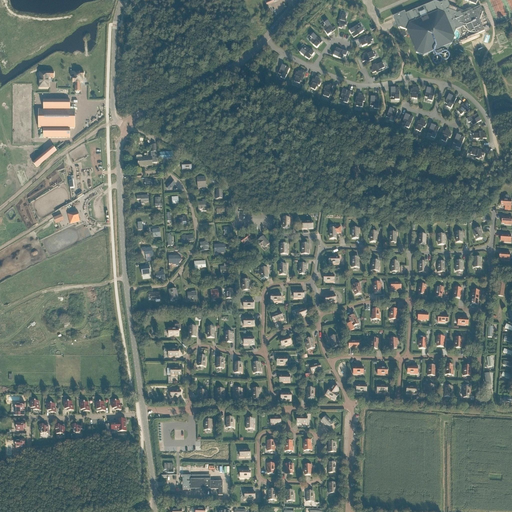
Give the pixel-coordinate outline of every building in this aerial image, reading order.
[(405,11),(393,16),(398,29),(400,28),(407,31),(416,53),(423,56),(433,52),(434,55),(437,53),(437,54),(448,50),(450,44),(452,44),(455,37),(454,35),(456,30),(464,26),(465,28),(466,30),(468,31),(470,32),(472,33),(474,33),(476,33),(478,32),(479,33),(485,31),(480,19),(483,12),(481,6),(480,6),(480,7),(479,8),(478,9),(476,9),(475,9),(474,9),(463,14),(462,12),(449,7),(450,6),(447,0),(440,3),(435,1),(406,14),(405,11)] [(345,20),(346,17),(346,16),(345,16),(341,15),(340,21),(338,20),(338,23),(340,23),(338,28),(342,29),(342,28),(344,28),(345,26),(346,27),(347,23),(346,22),(346,20),(345,20)] [(332,33),(334,31),(327,21),(324,24),(325,26),(324,27),(324,26),(323,27),(324,27),(322,28),(325,32),(328,36),(331,34),(330,32),(331,32),(332,33)] [(352,36),(353,38),(364,32),(361,28),(359,29),(358,28),(359,28),(359,27),(358,28),(357,26),(353,28),(349,31),(351,35),(352,34),(353,35),(352,36)] [(320,44),(322,42),(313,34),(310,38),(312,39),(311,40),(310,40),(311,41),(309,42),(313,45),(317,49),(319,45),(318,44),(319,43),(320,44)] [(371,41),(373,40),(372,37),(367,39),(366,37),(361,39),(362,41),(359,42),(361,45),(360,46),(361,46),(362,47),(367,45),(367,46),(371,45),(370,43),(372,43),(371,41)] [(305,50),(304,51),(302,50),(299,53),(309,60),(311,58),(309,57),(310,56),(311,57),(314,54),(306,48),(305,50),(305,49),(304,50),(305,50)] [(343,51),(336,48),(335,51),(336,51),(336,53),(335,52),(333,56),(337,58),(342,60),(343,58),(343,57),(343,56),(346,57),(347,53),(343,51)] [(373,53),(372,52),(367,55),(366,53),(363,55),(364,56),(362,57),(363,59),(361,60),(362,63),(367,61),(368,63),(373,60),(372,59),(375,58),(373,54),(374,54),(373,53)] [(373,67),(371,68),(372,70),(371,71),(372,74),(377,72),(377,73),(382,71),(382,70),(384,69),(383,65),(383,64),(382,64),(382,63),(377,66),(376,64),(372,66),(373,67)] [(284,80),(289,69),(287,68),(286,69),(285,69),(286,67),(282,66),(278,74),(280,75),(279,76),(280,76),(280,75),(281,76),(280,78),(284,80)] [(296,77),(294,82),(295,83),(295,84),(296,83),(299,84),(300,82),(302,83),(304,77),(302,77),(304,72),(301,71),(300,72),(298,72),(298,73),(296,73),(294,76),(296,77)] [(54,73),(39,73),(39,89),(49,89),(49,79),(54,79),(54,73)] [(75,92),(80,92),(80,83),(83,83),(83,79),(84,79),(84,73),(74,73),(74,78),(73,78),(73,83),(75,83),(75,92)] [(315,91),(316,88),(317,88),(318,86),(319,87),(321,83),(319,82),(320,81),(318,80),(319,78),(316,77),(314,82),(312,81),(311,83),(312,84),(310,89),(314,91),(315,91)] [(331,91),(333,86),(330,85),(329,86),(327,86),(327,87),(325,87),(323,91),(325,91),(323,96),(324,97),(324,98),(325,97),(328,99),(330,96),(331,97),(333,91),(331,91)] [(416,100),(417,96),(418,96),(418,94),(419,94),(420,90),(418,90),(418,88),(416,88),(416,86),(413,86),(412,91),(410,91),(410,93),(412,94),(411,99),(415,99),(415,100),(416,100)] [(399,96),(399,88),(396,88),(396,90),(395,90),(395,89),(391,88),(391,98),(393,98),(393,99),(393,98),(395,98),(395,101),(399,101),(399,96)] [(434,95),(435,91),(432,90),(432,91),(430,91),(431,90),(427,88),(424,98),(426,98),(426,99),(427,99),(427,98),(428,99),(428,101),(432,102),(433,97),(434,95)] [(349,99),(351,93),(348,92),(348,93),(346,93),(347,91),(343,90),(341,95),(340,99),(342,100),(342,101),(343,100),(344,101),(343,103),(347,104),(349,99)] [(361,108),(362,108),(363,102),(364,103),(365,98),(363,98),(363,96),(361,96),(362,94),(358,94),(358,99),(356,99),(355,104),(357,104),(356,107),(360,108),(361,108)] [(450,110),(456,99),(454,98),(453,99),(452,98),(452,97),(449,95),(444,103),(446,104),(446,105),(447,105),(448,105),(446,108),(450,110)] [(374,107),(374,110),(378,110),(378,105),(379,105),(379,103),(379,98),(376,98),(376,99),(375,99),(375,98),(371,97),(370,107),(372,107),(372,108),(373,108),(373,107),(374,107)] [(44,138),(69,138),(69,129),(74,129),(74,110),(69,110),(69,100),(44,100),(44,110),(39,110),(39,129),(44,129),(44,138)] [(461,116),(463,113),(464,114),(466,112),(467,113),(469,110),(468,109),(469,108),(468,107),(469,105),(467,103),(463,107),(462,105),(460,107),(461,108),(457,112),(460,115),(460,116),(461,116)] [(393,123),(397,112),(395,111),(394,112),(393,112),(394,110),(390,109),(386,118),(388,118),(388,119),(389,119),(390,119),(389,121),(393,123)] [(478,117),(477,114),(466,120),(468,124),(471,123),(471,124),(471,125),(471,124),(472,126),(481,122),(479,118),(477,118),(477,117),(478,117)] [(411,124),(413,118),(410,117),(410,118),(409,118),(409,116),(405,115),(403,119),(402,124),(404,124),(403,125),(404,125),(405,125),(404,127),(409,129),(410,124),(411,124)] [(420,133),(422,130),(423,128),(425,128),(426,125),(424,124),(425,122),(423,121),(424,120),(421,119),(419,123),(417,123),(416,125),(418,126),(416,131),(419,132),(419,133),(420,133)] [(436,135),(439,128),(436,127),(436,128),(435,128),(435,127),(431,125),(429,130),(428,134),(430,135),(429,135),(430,136),(430,135),(431,135),(430,138),(434,139),(436,135)] [(445,143),(447,140),(448,140),(448,138),(450,138),(451,135),(450,134),(450,132),(449,132),(449,130),(446,129),(444,133),(442,133),(442,135),(443,136),(441,141),(444,142),(444,143),(445,143)] [(476,135),(473,135),(472,135),(472,136),(473,136),(473,140),(479,140),(479,141),(481,141),(481,139),(486,139),(486,136),(485,136),(485,134),(483,134),(483,132),(479,132),(479,134),(476,134),(476,135)] [(460,150),(464,138),(462,137),(461,139),(460,138),(460,137),(456,135),(453,144),(455,145),(455,146),(456,145),(457,145),(456,148),(460,150)] [(137,156),(136,158),(136,160),(138,159),(138,167),(152,166),(152,164),(157,163),(156,152),(156,145),(152,146),(153,153),(151,153),(151,157),(144,158),(144,159),(142,159),(142,157),(141,156),(137,156)] [(472,150),(471,154),(470,153),(470,154),(471,154),(470,155),(476,157),(475,159),(479,160),(480,158),(481,159),(482,157),(484,157),(485,154),(480,153),(480,151),(475,149),(475,151),(472,150)] [(187,163),(181,164),(182,170),(187,170),(188,171),(191,171),(191,163),(189,163),(189,161),(187,161),(187,163)] [(205,177),(197,178),(198,188),(206,188),(205,179),(205,177)] [(148,179),(145,179),(145,187),(154,186),(154,180),(148,180),(148,179)] [(501,200),(501,206),(505,206),(505,210),(510,211),(511,208),(511,200),(509,200),(509,198),(508,196),(506,196),(505,197),(504,200),(504,201),(501,200)] [(202,202),(198,203),(198,210),(203,210),(204,211),(206,211),(206,200),(202,200),(202,202)] [(224,206),(216,206),(217,214),(222,214),(222,213),(224,213),(224,206)] [(71,213),(67,214),(70,224),(80,221),(77,212),(74,213),(71,213)] [(56,224),(64,220),(62,215),(54,218),(56,224)] [(178,219),(176,219),(177,225),(186,225),(186,216),(182,216),(182,218),(178,219)] [(502,218),(501,224),(505,224),(505,225),(511,225),(511,218),(507,217),(507,218),(502,218)] [(336,239),(336,234),(341,234),(341,227),(336,227),(336,229),(329,229),(329,236),(330,236),(330,239),(336,239)] [(160,229),(152,230),(153,237),(155,237),(156,238),(161,237),(160,229)] [(481,229),(473,231),(475,237),(476,237),(476,240),(482,239),(481,234),(482,233),(481,229)] [(389,233),(389,240),(390,240),(390,243),(395,243),(396,238),(397,238),(397,233),(389,233)] [(246,244),(245,243),(251,239),(248,234),(239,241),(241,243),(240,244),(243,247),(246,244)] [(186,235),(181,236),(182,240),(184,240),(184,244),(189,243),(194,242),(193,235),(186,236),(186,235)] [(419,235),(418,242),(419,242),(419,245),(425,245),(425,240),(426,240),(426,235),(419,235)] [(501,236),(500,241),(504,242),(503,243),(510,243),(511,235),(506,235),(506,236),(501,236)] [(259,242),(258,243),(261,248),(263,246),(264,248),(269,244),(263,237),(258,241),(259,242)] [(205,243),(201,243),(201,247),(201,248),(202,252),(209,250),(208,244),(209,244),(209,241),(205,241),(205,243)] [(222,245),(214,245),(214,252),(217,252),(217,253),(225,253),(225,246),(222,246),(222,245)] [(145,248),(142,249),(142,252),(144,251),(146,258),(150,257),(150,258),(153,257),(152,248),(145,249),(145,248)] [(499,253),(499,259),(502,259),(502,260),(509,261),(510,253),(505,253),(505,254),(499,253)] [(173,256),(168,256),(169,264),(172,264),(172,265),(176,265),(176,266),(179,266),(179,263),(182,260),(178,256),(175,256),(173,256)] [(474,261),(473,261),(473,268),(480,268),(480,271),(485,271),(485,263),(480,263),(480,258),(474,258),(474,261)] [(371,264),(371,271),(379,272),(379,267),(378,267),(379,262),(373,261),(372,264),(371,264)] [(203,262),(194,262),(195,270),(199,270),(198,268),(201,268),(202,268),(205,268),(205,262),(204,262),(203,262)] [(299,264),(298,271),(299,271),(299,274),(305,275),(305,269),(306,269),(307,265),(299,264)] [(149,266),(140,268),(141,270),(141,275),(142,277),(150,275),(149,266)] [(268,268),(260,269),(260,276),(261,276),(262,279),(267,279),(267,273),(268,273),(268,268)] [(157,277),(156,277),(156,280),(160,279),(160,282),(165,281),(164,270),(161,271),(161,272),(156,273),(157,277)] [(381,283),(373,283),(373,290),(374,290),(375,293),(380,293),(380,287),(381,287),(381,283)] [(359,284),(352,286),(353,293),(354,292),(355,296),(361,294),(359,289),(360,289),(359,284)] [(418,285),(418,291),(419,292),(418,295),(424,296),(425,290),(426,290),(426,286),(418,285)] [(436,287),(435,294),(436,294),(436,297),(441,298),(442,292),(443,292),(444,288),(436,287)] [(454,288),(453,295),(454,295),(454,298),(459,299),(460,294),(461,294),(462,289),(454,288)] [(176,289),(169,290),(170,299),(174,299),(174,301),(178,300),(177,291),(176,291),(176,289)] [(211,299),(219,299),(218,290),(210,291),(211,299)] [(225,296),(225,299),(233,299),(233,298),(235,298),(235,296),(233,296),(233,290),(226,290),(226,296),(225,296)] [(472,291),(471,297),(472,297),(472,301),(471,304),(477,305),(477,301),(478,296),(479,296),(480,292),(472,291)] [(153,292),(148,293),(149,297),(151,297),(151,301),(160,300),(159,293),(153,293),(153,292)] [(196,292),(187,293),(188,301),(191,301),(191,302),(197,301),(196,292)] [(330,303),(336,302),(335,294),(330,295),(330,296),(325,297),(326,303),(329,302),(330,303)] [(302,310),(296,312),(299,319),(303,318),(302,317),(308,315),(305,309),(302,311),(302,310)] [(281,312),(274,315),(271,317),(273,322),(279,320),(279,321),(283,320),(281,312)] [(418,313),(418,320),(424,321),(424,320),(428,320),(428,314),(423,314),(423,313),(418,313)] [(438,315),(438,323),(444,323),(445,322),(448,322),(448,317),(443,316),(443,315),(438,315)] [(350,323),(347,324),(349,332),(354,330),(353,327),(359,324),(357,320),(356,321),(354,316),(349,318),(350,321),(349,321),(350,323)] [(458,325),(464,326),(464,325),(468,325),(468,319),(463,319),(463,318),(458,318),(458,325)] [(175,329),(169,329),(169,334),(169,337),(173,337),(173,336),(174,336),(179,336),(179,331),(180,331),(180,326),(175,326),(175,329)] [(337,336),(329,338),(331,343),(332,342),(333,348),(339,346),(338,343),(339,343),(337,336)] [(285,346),(292,344),(289,337),(285,338),(285,339),(280,340),(282,346),(285,345),(285,346)] [(437,337),(436,344),(437,344),(437,347),(443,347),(443,342),(444,342),(444,337),(437,337)] [(455,338),(454,345),(455,345),(455,348),(461,349),(461,343),(462,343),(462,339),(455,338)] [(305,344),(307,350),(314,348),(313,344),(312,344),(311,339),(305,340),(306,344),(305,344)] [(419,339),(418,346),(419,346),(419,349),(425,349),(425,344),(426,344),(427,339),(419,339)] [(198,362),(197,366),(205,367),(206,361),(205,360),(205,357),(200,356),(199,362),(198,362)] [(216,364),(216,369),(224,369),(224,362),(223,362),(223,359),(217,359),(217,364),(216,364)] [(253,374),(261,373),(261,368),(260,368),(259,363),(253,364),(254,367),(253,367),(253,374)] [(316,364),(310,366),(311,374),(316,373),(316,372),(321,370),(320,365),(316,365),(316,364)] [(428,369),(427,376),(435,376),(435,372),(434,372),(435,366),(429,366),(429,369),(428,369)] [(357,385),(356,392),(363,393),(363,392),(366,392),(366,386),(361,386),(361,385),(357,385)] [(330,389),(326,395),(331,399),(332,398),(334,400),(338,396),(335,394),(338,389),(333,386),(330,389)] [(407,388),(406,393),(412,394),(412,395),(416,395),(417,387),(410,387),(410,388),(407,388)] [(445,387),(444,391),(445,392),(445,397),(451,397),(451,394),(452,394),(452,387),(445,387)] [(463,388),(462,392),(463,393),(463,398),(469,398),(469,395),(470,395),(470,388),(463,388)] [(115,402),(112,402),(112,409),(115,409),(115,411),(121,410),(121,406),(120,406),(120,402),(116,402),(116,401),(115,401),(115,402)] [(31,402),(31,409),(33,409),(33,411),(40,411),(40,407),(39,407),(39,402),(31,402)] [(68,403),(64,403),(65,410),(67,410),(67,411),(74,411),(73,407),(72,407),(72,402),(69,402),(68,402),(68,403)] [(100,403),(96,403),(96,410),(97,412),(99,412),(105,412),(105,407),(104,407),(104,403),(101,403),(101,402),(100,402),(100,403)] [(16,404),(16,412),(16,416),(20,416),(20,412),(23,412),(23,409),(25,409),(25,403),(21,403),(21,404),(16,404)] [(84,403),(80,404),(81,411),(83,410),(83,412),(90,412),(90,408),(89,408),(88,403),(85,403),(84,403)] [(47,404),(47,411),(49,411),(49,413),(56,413),(56,409),(55,409),(55,405),(52,404),(51,404),(47,404)] [(326,417),(321,421),(325,425),(324,426),(328,429),(333,424),(329,419),(328,420),(326,417)] [(116,424),(111,424),(112,430),(118,430),(118,432),(126,432),(126,420),(118,420),(118,424),(116,424)] [(205,430),(213,430),(213,426),(212,426),(212,420),(206,420),(206,424),(205,424),(205,430)] [(17,423),(17,431),(24,432),(24,429),(26,429),(26,423),(22,423),(22,424),(17,423)] [(45,434),(48,434),(49,426),(40,425),(40,430),(41,430),(40,434),(44,434),(44,435),(45,435),(45,434)] [(72,425),(72,430),(73,430),(73,434),(76,434),(76,435),(77,435),(77,434),(81,434),(81,427),(78,427),(78,425),(72,425)] [(55,426),(55,430),(56,430),(56,435),(60,435),(61,435),(64,435),(64,428),(64,426),(62,426),(55,426)] [(15,444),(15,445),(16,445),(16,449),(23,449),(23,446),(25,446),(25,440),(21,440),(21,441),(16,441),(16,444),(15,444)] [(190,476),(182,476),(182,490),(191,490),(210,489),(210,482),(210,479),(191,480),(190,476)] [(223,481),(210,482),(210,489),(210,490),(218,490),(218,496),(223,496),(223,481)]
